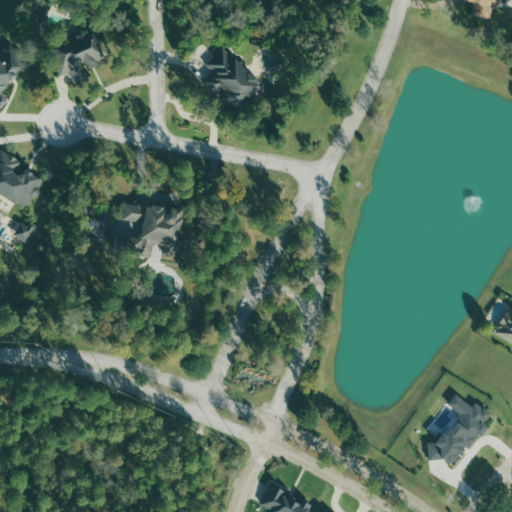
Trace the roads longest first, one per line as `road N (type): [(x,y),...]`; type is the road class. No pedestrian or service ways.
road 1 (tertiary): [(432,511),(274,423),(142,370),(87,361)]
road 2 (tertiary): [(87,361),(316,468),(389,511)]
road 3 (residential): [(62,124),(324,175)]
road 4 (residential): [(324,175),(370,86),(401,0)]
road 5 (residential): [(265,267),(204,419)]
road 6 (residential): [(274,423),(312,325),(319,283)]
road 7 (residential): [(156,140),(154,0)]
